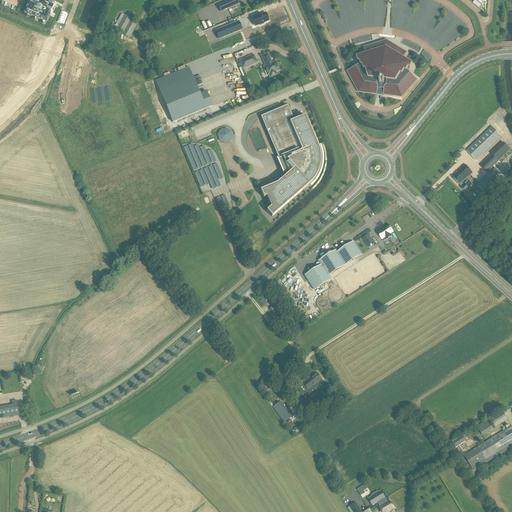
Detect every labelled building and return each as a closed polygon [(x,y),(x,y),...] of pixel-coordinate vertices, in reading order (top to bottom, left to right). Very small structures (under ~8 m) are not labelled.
[(27,7),(24,13),(30,17),(31,16),(38,20),(46,23),(50,16),(49,16),(50,13),(51,13),(54,7),(55,5),(54,4),(52,3),(49,2),(44,0),(30,0),(28,4),(27,7)] [(221,12),(238,4),(236,0),(231,0),(218,6),(221,12)] [(260,13),(251,16),(253,23),(255,26),(258,25),(259,26),(264,24),(263,23),(266,22),(267,22),(269,21),(268,18),(268,19),(265,13),(261,15),(260,13)] [(116,31),(130,39),(138,22),(125,15),(116,31)] [(242,30),(238,22),(215,31),(219,39),(242,30)] [(413,62),(405,58),(407,52),(387,40),(364,47),(366,53),(356,56),(358,61),(359,61),(360,64),(348,71),(359,92),(358,94),(376,96),(377,94),(384,95),(384,97),(402,99),(403,96),(418,79),(407,69),(409,67),(410,67),(413,62)] [(207,45),(197,50),(199,56),(209,51),(207,45)] [(262,57),(266,66),(264,67),(266,72),(268,71),(270,76),(272,77),(275,76),(276,74),(276,72),(278,71),(279,69),(277,63),(275,63),(271,64),(270,62),(271,61),(268,54),(262,57)] [(254,57),(247,60),(247,59),(240,62),(243,68),(249,65),(250,66),(255,64),(255,62),(256,62),(254,57)] [(189,69),(156,82),(173,123),(212,106),(206,92),(200,94),(189,69)] [(222,82),(223,85),(219,87),(221,92),(234,88),(233,83),(231,83),(230,80),(222,82)] [(260,190),(263,198),(266,197),(271,207),(267,211),(272,217),(309,185),(311,187),(312,185),(315,183),(317,180),(319,177),(320,174),(321,171),(322,168),(323,164),(323,161),(323,159),(323,155),(322,152),(322,149),(320,145),(318,146),(305,116),(294,121),(287,105),(261,117),(278,159),(277,160),(279,166),(282,173),(284,172),(286,176),(277,184),(260,190)] [(476,161),(502,137),(492,126),(466,151),(476,161)] [(480,165),(487,172),(510,150),(503,143),(480,165)] [(168,176),(167,171),(180,166),(182,171),(192,167),(190,160),(175,166),(174,165),(161,171),(164,178),(168,176)] [(261,160),(255,162),(257,168),(263,166),(261,160)] [(460,185),(461,184),(463,187),(462,188),(466,192),(472,185),(469,182),(470,181),(467,178),(473,173),(465,165),(453,177),(460,185)] [(495,168),(477,186),(486,195),(504,178),(495,168)] [(232,169),(214,175),(218,187),(222,186),(219,179),(229,175),(228,173),(233,171),(232,169)] [(177,180),(178,182),(182,181),(181,176),(157,183),(158,186),(177,180)] [(157,201),(104,219),(108,232),(209,198),(203,181),(165,194),(168,201),(171,200),(172,202),(162,205),(161,201),(157,203),(157,201)] [(382,226),(376,230),(382,240),(386,238),(387,240),(392,236),(391,234),(394,232),(389,225),(384,228),(382,226)] [(371,239),(365,243),(368,248),(374,244),(371,239)] [(306,275),(315,290),(332,280),(329,276),(362,255),(354,242),(337,253),(336,251),(320,261),(322,265),(306,275)] [(274,306),(270,309),(276,316),(279,313),(274,306)] [(289,363),(278,371),(283,377),(293,368),(295,366),(291,361),(289,363)] [(307,376),(300,382),(309,393),(320,385),(319,383),(323,380),(322,379),(318,373),(316,375),(315,373),(312,376),(310,377),(307,376)] [(280,385),(277,387),(276,386),(273,388),(280,397),(283,394),(291,387),(285,380),(281,375),(276,380),(280,385)] [(321,394),(311,402),(318,410),(328,402),(321,394)] [(0,419),(19,416),(16,401),(12,401),(13,405),(0,407),(0,419)] [(281,402),(274,407),(285,422),(292,417),(281,402)] [(503,411),(490,419),(496,427),(508,420),(503,411)] [(483,435),(494,429),(489,420),(478,426),(483,435)] [(511,426),(464,455),(474,471),(511,447),(511,426)] [(466,441),(463,436),(451,443),(454,448),(466,441)] [(358,490),(361,496),(365,493),(364,491),(368,489),(365,485),(362,487),(358,490)] [(378,493),(369,499),(373,505),(383,499),(384,500),(386,499),(385,498),(381,492),(378,494),(378,493)] [(386,503),(380,507),(382,511),(389,511),(395,509),(390,501),(388,502),(386,499),(384,500),(385,502),(386,503)] [(360,511),(356,503),(347,508),(349,511),(360,511)]
